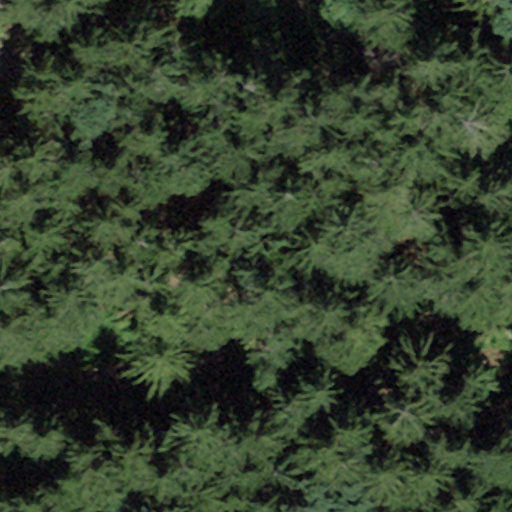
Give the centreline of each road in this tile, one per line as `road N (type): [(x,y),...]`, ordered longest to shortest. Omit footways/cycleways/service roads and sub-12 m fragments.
road 1 (track): [(511,315),(354,368),(162,384),(0,380)]
road 2 (track): [(0,74),(113,0)]
